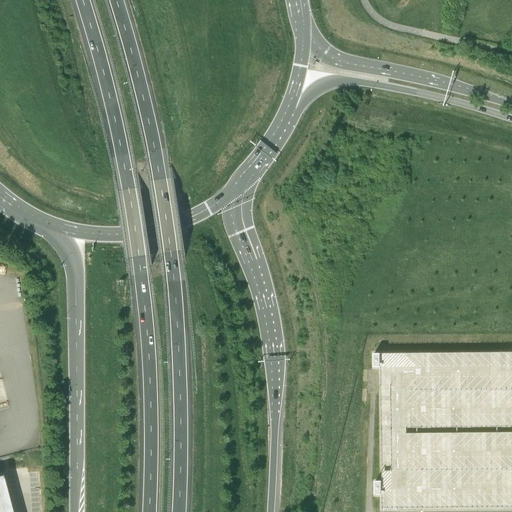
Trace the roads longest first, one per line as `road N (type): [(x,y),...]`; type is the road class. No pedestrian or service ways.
road 1 (trunk): [(82,0),(133,212),(147,342),(149,511)]
road 2 (trunk): [(178,511),(173,269),(142,92),(115,0)]
road 3 (trunk): [(270,511),(273,358),(265,303),(237,223),(239,186)]
road 4 (trunk): [(54,233),(71,254),(75,277),(74,511)]
road 5 (tertiary): [(511,106),(333,58),(302,18)]
road 6 (tertiary): [(293,105),(328,82),(350,80),(511,119)]
road 7 (trunk): [(54,233),(147,232),(239,186)]
